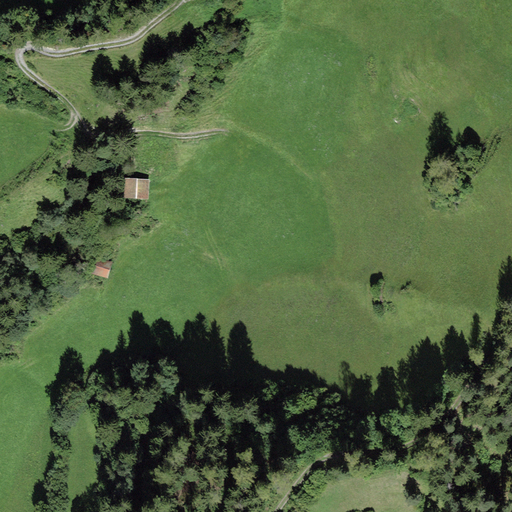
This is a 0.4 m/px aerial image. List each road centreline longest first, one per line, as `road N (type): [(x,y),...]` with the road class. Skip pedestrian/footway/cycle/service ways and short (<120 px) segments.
road 1 (track): [(181,0),(120,43),(63,53),(31,46),(20,59),(98,137),(225,131)]
road 2 (track): [(511,297),(486,364),(436,431),(407,448),(309,468),(276,511)]
